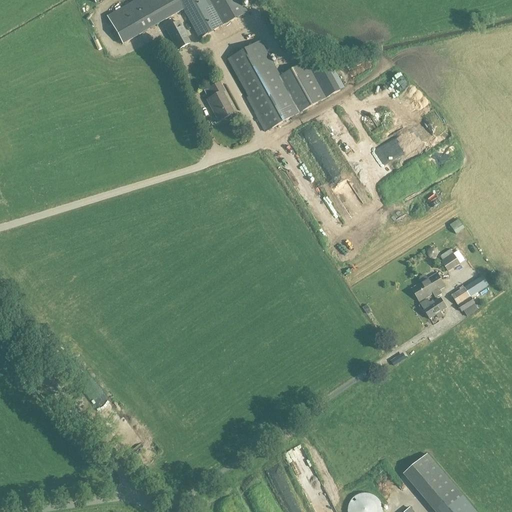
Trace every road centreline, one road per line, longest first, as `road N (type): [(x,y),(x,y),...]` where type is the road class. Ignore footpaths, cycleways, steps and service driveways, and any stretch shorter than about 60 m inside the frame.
road 1 (unknown): [(167,511),(424,335)]
road 2 (unclassified): [(123,474),(0,316)]
